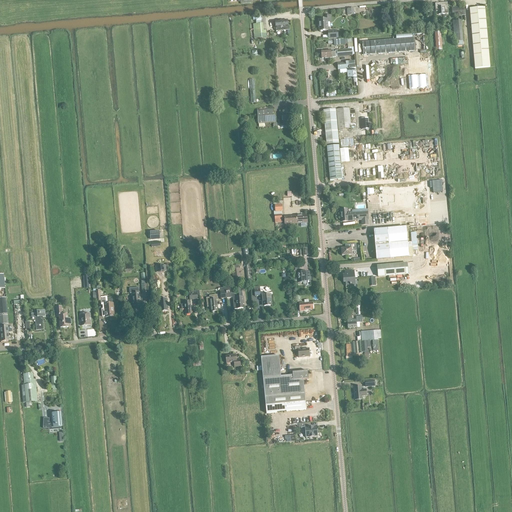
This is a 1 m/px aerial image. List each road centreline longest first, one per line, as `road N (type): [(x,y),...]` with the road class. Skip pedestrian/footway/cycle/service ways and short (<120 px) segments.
road 1 (unclassified): [(0,349),(328,315)]
road 2 (unclassified): [(328,315),(301,9)]
road 3 (unclassified): [(345,511),(328,315)]
